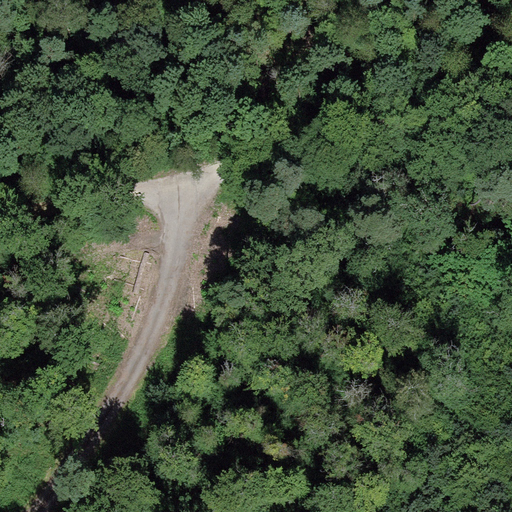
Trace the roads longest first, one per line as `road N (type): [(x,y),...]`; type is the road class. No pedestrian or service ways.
road 1 (track): [(37,511),(143,352),(166,275),(177,175)]
road 2 (track): [(177,175),(511,96)]
road 3 (track): [(0,216),(177,175)]
